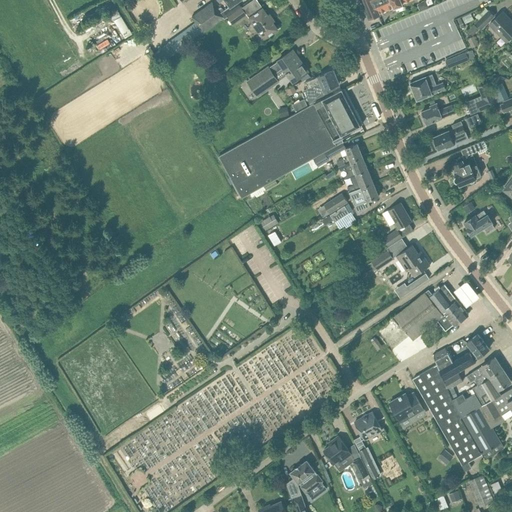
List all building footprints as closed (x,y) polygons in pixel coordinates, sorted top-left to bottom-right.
[(198,25),(169,45),(174,52),(223,18),(224,19),(227,17),(241,6),(237,1),(238,0),(224,0),(229,6),(220,12),(212,2),(191,16),(195,22),(198,25)] [(409,0),(378,0),(364,6),(369,17),(380,13),(380,12),(394,6),(394,7),(403,3),(402,3),(409,0)] [(241,6),(227,17),(232,24),(238,20),(246,14),(241,6)] [(256,9),(251,12),(253,14),(248,17),(253,24),(252,25),(258,32),(258,31),(264,39),(277,29),(272,22),(274,20),(269,13),(267,14),(262,7),(257,10),(256,9)] [(489,10),(476,23),(481,28),(494,15),(489,10)] [(503,12),(502,11),(490,24),(507,41),(511,36),(511,22),(502,12),(503,12)] [(122,38),(130,34),(122,15),(114,18),(122,38)] [(97,45),(99,49),(108,43),(105,39),(97,45)] [(269,67),(248,81),(258,95),(279,81),(275,75),(274,74),(284,67),(293,81),(307,72),(293,50),(279,60),(280,62),(270,68),(269,67)] [(472,50),(446,60),(448,67),(474,57),(472,50)] [(339,83),(334,70),(305,82),(307,88),(304,90),(310,105),(334,93),(333,92),(325,96),(322,90),(339,83)] [(436,84),(432,74),(410,82),(417,100),(446,89),(443,82),(436,84)] [(509,97),(503,82),(496,85),(502,100),(509,97)] [(312,158),(313,158),(324,151),(343,142),(340,136),(352,130),(361,125),(342,88),(334,93),(310,105),(302,109),(297,112),(218,158),(242,199),(251,194),(252,195),(265,188),(266,190),(275,185),(274,182),(276,181),(276,179),(312,158)] [(492,94),(476,101),(480,110),(496,103),(492,94)] [(511,98),(502,102),(503,104),(501,105),(504,112),(506,111),(508,116),(511,114),(511,98)] [(299,101),(293,104),(297,112),(302,109),(299,101)] [(439,110),(436,103),(431,106),(431,107),(422,111),(427,124),(455,112),(452,105),(439,110)] [(278,107),(278,116),(290,116),(290,111),(293,111),(293,107),(278,107)] [(478,113),(466,118),(470,127),(481,122),(478,113)] [(454,128),(433,137),(439,149),(446,146),(446,148),(455,144),(456,144),(455,143),(458,142),(468,138),(461,120),(452,124),(454,128)] [(459,161),(452,164),(456,171),(454,172),(456,176),(455,177),(454,178),(454,179),(454,181),(455,182),(456,183),(457,184),(458,184),(460,184),(469,180),(469,181),(470,182),(472,182),(473,182),(474,182),(475,181),(475,180),(476,178),(475,177),(481,174),(478,167),(472,153),(474,152),(478,150),(480,153),(485,151),(486,150),(486,149),(487,148),(487,147),(486,146),(484,140),(481,141),(475,143),(461,149),(464,155),(457,158),(459,161)] [(337,161),(339,166),(363,156),(357,143),(346,148),(349,156),(337,161)] [(328,159),(324,151),(313,158),(317,166),(328,159)] [(356,174),(368,169),(363,156),(339,166),(341,171),(345,169),(348,170),(349,173),(345,176),(346,178),(356,174)] [(492,168),(488,170),(491,179),(496,177),(492,168)] [(368,169),(356,174),(359,181),(353,183),(354,185),(348,188),(350,192),(374,182),(368,169)] [(511,178),(503,190),(511,196),(511,178)] [(379,195),(374,182),(350,192),(358,214),(370,206),(367,200),(379,195)] [(342,192),(324,204),(330,213),(348,202),(342,192)] [(466,203),(468,214),(478,211),(475,201),(466,203)] [(335,221),(353,210),(348,202),(322,219),(325,224),(334,219),(335,221)] [(392,207),(389,209),(396,222),(400,228),(398,229),(403,237),(414,230),(409,223),(412,221),(401,202),(392,207)] [(473,217),(464,222),(467,227),(468,229),(468,230),(469,233),(471,233),(472,235),(484,227),(487,232),(486,232),(487,232),(495,227),(492,222),(493,222),(488,214),(487,215),(484,210),(476,215),(473,217)] [(265,230),(278,222),(272,213),(259,221),(265,230)] [(398,229),(384,239),(389,246),(401,238),(403,237),(398,229)] [(267,234),(274,245),(281,241),(274,230),(267,234)] [(418,253),(412,244),(397,255),(407,270),(409,268),(414,276),(430,265),(420,251),(418,253)] [(389,250),(372,262),(377,269),(394,258),(393,257),(389,250)] [(423,270),(396,289),(400,296),(428,277),(423,270)] [(469,281),(455,292),(468,308),(481,298),(469,281)] [(427,290),(419,296),(395,316),(407,331),(413,339),(438,320),(445,314),(443,310),(457,299),(445,284),(431,295),(427,290)] [(445,314),(438,320),(446,330),(454,323),(455,325),(469,314),(457,299),(443,310),(445,314)] [(433,354),(437,364),(438,364),(444,380),(447,378),(447,379),(458,372),(459,372),(476,362),(474,360),(489,348),(478,333),(467,342),(473,349),(468,353),(468,352),(453,361),(449,353),(453,351),(450,345),(433,354)] [(495,357),(482,365),(467,375),(470,382),(474,379),(478,385),(503,368),(495,357)] [(460,418),(452,399),(451,396),(444,380),(438,364),(437,364),(413,378),(418,387),(435,416),(466,470),(472,467),(471,465),(485,457),(462,417),(460,418)] [(457,397),(452,399),(460,418),(462,417),(501,394),(499,390),(511,381),(503,368),(478,385),(472,388),(475,393),(460,402),(457,397)] [(447,378),(444,380),(451,396),(457,393),(454,386),(463,381),(459,372),(458,372),(447,379),(447,378)] [(462,417),(485,457),(485,459),(504,447),(492,426),(504,419),(501,413),(511,407),(511,408),(511,413),(511,415),(511,387),(501,394),(462,417)] [(390,402),(395,410),(401,422),(424,409),(414,392),(408,396),(406,393),(390,402)] [(382,429),(372,411),(355,421),(365,439),(382,429)] [(330,445),(324,449),(334,464),(340,471),(351,463),(347,458),(351,455),(352,454),(348,448),(339,435),(333,439),(335,442),(330,445)] [(366,447),(360,450),(367,464),(373,461),(366,447)] [(447,462),(453,456),(444,448),(439,454),(447,462)] [(226,459),(222,454),(218,456),(222,462),(226,459)] [(361,458),(354,461),(358,470),(356,471),(359,478),(360,478),(364,487),(373,483),(368,474),(361,458)] [(291,472),(297,480),(299,482),(302,486),(306,492),(322,480),(318,474),(317,474),(315,471),(315,470),(307,460),(301,464),(301,463),(296,467),(297,467),(291,472)] [(484,474),(470,479),(481,505),(494,500),(491,493),(492,493),(489,486),(487,481),(484,474)] [(487,481),(489,486),(497,481),(494,477),(487,481)] [(452,500),(460,498),(458,490),(450,492),(452,500)] [(307,511),(302,494),(292,497),(296,511),(307,511)] [(259,509),(260,511),(286,511),(282,501),(267,507),(266,506),(259,509)]
